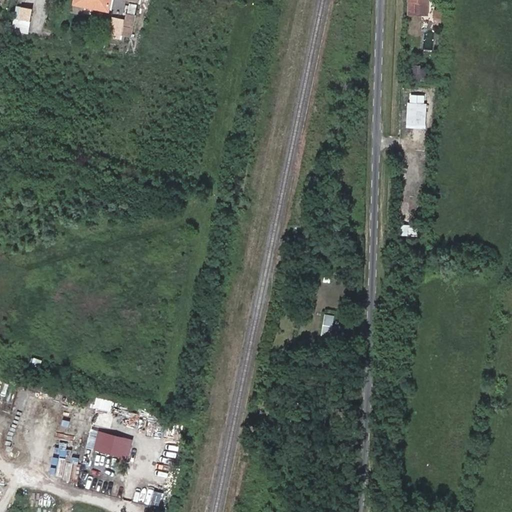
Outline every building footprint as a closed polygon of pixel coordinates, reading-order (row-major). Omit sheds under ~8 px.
[(108,10),(110,0),(74,0),(74,3),(108,10)] [(409,0),(409,1),(408,1),(408,2),(409,2),(409,16),(422,16),(422,4),(431,4),(431,2),(432,2),(432,0),(431,0),(430,0),(409,0)] [(138,2),(131,1),(128,17),(114,14),(110,33),(123,36),(123,32),(132,34),(134,25),(133,25),(138,2)] [(431,16),(431,4),(422,4),(422,16),(431,16)] [(22,7),(18,7),(15,31),(30,34),(32,21),(20,19),(22,7)] [(426,81),(426,69),(420,69),(420,66),(413,66),(412,73),(412,78),(412,81),(426,81)] [(427,94),(414,94),(414,101),(427,102),(427,94)] [(325,312),(323,335),(337,336),(339,314),(325,312)] [(311,416),(313,399),(305,397),(302,414),(311,416)] [(99,429),(94,449),(129,458),(134,438),(99,429)]
